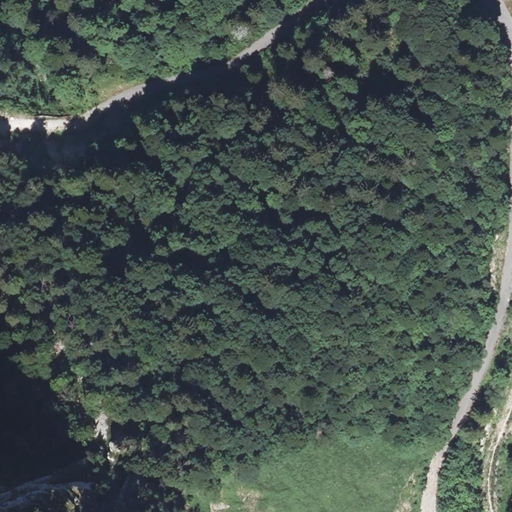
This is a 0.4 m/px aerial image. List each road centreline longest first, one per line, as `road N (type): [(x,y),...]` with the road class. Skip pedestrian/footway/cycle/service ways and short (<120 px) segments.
road 1 (unclassified): [(317,0),(198,76),(77,119),(0,122)]
road 2 (unclassified): [(428,511),(438,452),(485,360),(511,258)]
